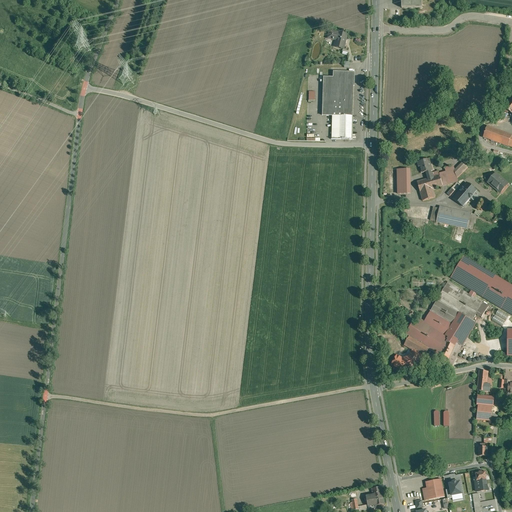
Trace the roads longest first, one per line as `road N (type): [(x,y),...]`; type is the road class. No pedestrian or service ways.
road 1 (unclassified): [(83,85),(31,511)]
road 2 (track): [(45,398),(196,415),(373,385)]
road 3 (unclassified): [(83,85),(276,142),(372,144)]
road 4 (secondary): [(372,144),(373,385)]
road 5 (residential): [(391,480),(490,464),(499,511)]
road 6 (unclassified): [(373,385),(511,362)]
road 7 (residential): [(375,29),(438,28),(473,15),(511,22)]
